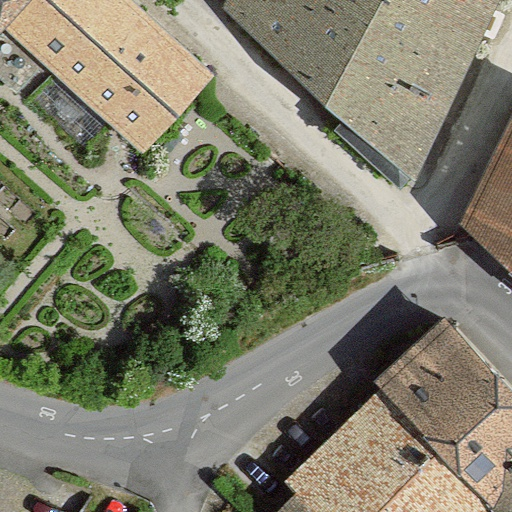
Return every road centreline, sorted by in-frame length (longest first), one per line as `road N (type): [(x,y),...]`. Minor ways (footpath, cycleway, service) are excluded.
road 1 (unclassified): [(511,323),(465,274),(448,274),(177,428)]
road 2 (unclassified): [(177,428),(129,440),(47,429)]
